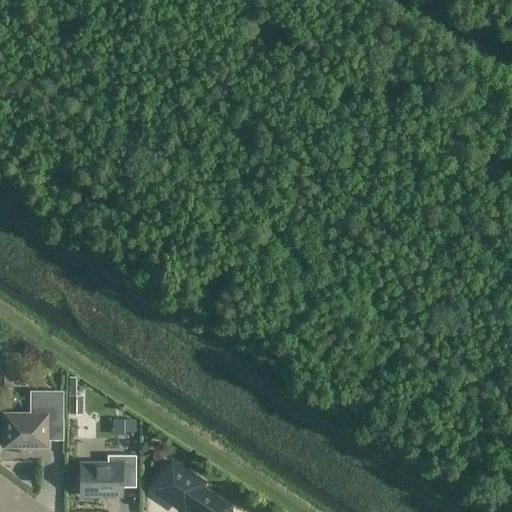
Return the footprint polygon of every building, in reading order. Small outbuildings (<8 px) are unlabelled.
[(0,357),(0,387),(12,387),(12,358),(0,357)] [(4,446),(48,446),(48,420),(62,420),(62,391),(31,391),(31,413),(4,413),(4,446)] [(69,397),(69,411),(75,411),(81,411),(82,397),(69,397)] [(124,431),(136,430),(136,419),(124,419),(124,431)] [(136,454),(107,454),(107,463),(81,463),(81,475),(77,475),(75,478),(75,489),(77,491),(81,491),(81,494),(122,494),(122,480),(136,480),(136,454)] [(202,481),(171,461),(153,489),(184,509),(187,505),(197,511),(228,511),(229,506),(199,486),(202,481)]
